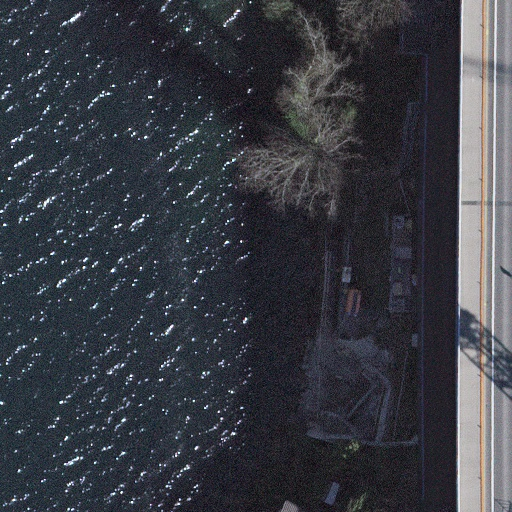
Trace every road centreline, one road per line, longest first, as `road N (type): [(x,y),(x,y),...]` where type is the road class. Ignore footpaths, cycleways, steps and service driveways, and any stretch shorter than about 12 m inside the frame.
road 1 (primary): [(508,0),(504,511)]
road 2 (residential): [(440,511),(444,0)]
